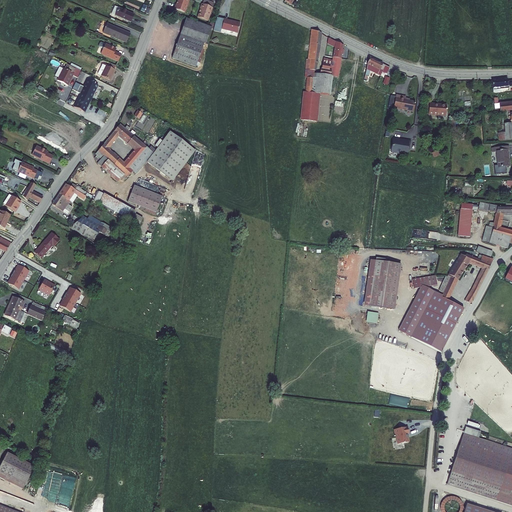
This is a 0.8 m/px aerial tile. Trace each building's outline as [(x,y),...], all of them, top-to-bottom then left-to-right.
[(190,0),(179,0),(179,3),(178,2),(177,7),(187,11),(190,0)] [(203,8),(200,15),(210,19),(215,6),(205,3),(204,2),(202,8),(203,8)] [(131,22),(134,13),(117,6),(113,14),(131,22)] [(219,12),(216,25),(223,27),(224,24),(226,14),(219,12)] [(226,14),(224,24),(239,28),(242,18),(226,14)] [(187,17),(174,57),(198,65),(207,40),(209,41),(214,25),(187,17)] [(129,43),(132,35),(126,32),(127,31),(109,23),(105,32),(129,43)] [(307,78),(305,93),(303,93),(300,121),(316,123),(319,94),(330,96),(333,77),(320,75),(317,74),(321,37),(311,32),(308,60),(306,60),(304,78),(307,78)] [(322,67),(320,75),(333,77),(338,78),(343,47),(327,39),(326,44),(334,47),(333,62),(323,60),(321,65),(322,67)] [(110,46),(106,56),(123,65),(126,58),(119,55),(121,52),(110,46)] [(372,63),(368,82),(371,83),(374,70),(385,75),(387,70),(391,72),(393,67),(387,64),(374,58),(372,63)] [(102,76),(113,82),(118,72),(111,69),(112,68),(110,67),(107,65),(105,67),(106,67),(102,76)] [(41,68),(35,79),(39,81),(45,71),(41,68)] [(70,86),(76,74),(66,69),(59,80),(70,86)] [(511,78),(497,80),(498,88),(511,86),(511,78)] [(100,86),(89,80),(86,87),(82,85),(78,91),(82,93),(93,99),(100,86)] [(85,112),(93,99),(82,93),(75,106),(85,112)] [(400,93),(398,107),(418,110),(419,99),(410,98),(410,94),(400,93)] [(500,110),(501,113),(511,111),(511,104),(500,106),(499,99),(494,99),(495,104),(492,105),(492,108),(495,107),(495,110),(500,110)] [(434,101),(433,112),(451,114),(452,105),(443,104),(443,102),(434,101)] [(459,107),(460,114),(472,112),(471,106),(459,107)] [(140,112),(137,117),(142,121),(145,116),(140,112)] [(111,141),(99,156),(101,157),(104,160),(107,157),(131,178),(136,172),(140,175),(153,160),(158,154),(123,126),(114,137),(119,141),(123,137),(139,150),(127,164),(113,151),(114,150),(113,148),(116,145),(111,141)] [(201,151),(177,131),(158,154),(153,160),(177,180),(201,151)] [(404,138),(399,137),(397,144),(396,145),(395,150),(405,152),(405,153),(410,154),(412,153),(413,147),(414,147),(415,140),(408,138),(407,139),(403,139),(404,138)] [(501,152),(503,167),(511,166),(511,146),(496,147),(497,152),(501,152)] [(51,166),(55,158),(50,155),(51,154),(39,148),(34,157),(51,166)] [(123,180),(126,183),(131,178),(107,157),(104,160),(101,157),(98,160),(101,164),(100,165),(120,183),(123,180)] [(35,169),(24,164),(19,173),(35,181),(39,173),(35,171),(35,169)] [(66,183),(60,191),(66,194),(72,186),(66,183)] [(72,186),(66,194),(70,197),(74,190),(76,188),(72,186)] [(168,196),(140,187),(135,203),(162,212),(168,196)] [(23,196),(36,204),(39,198),(35,196),(36,193),(30,189),(28,192),(26,191),(23,196)] [(138,210),(101,190),(95,199),(100,202),(135,221),(139,214),(136,213),(138,210)] [(61,208),(69,198),(59,192),(52,203),(61,208)] [(17,210),(21,203),(12,197),(6,207),(15,213),(17,210)] [(480,202),(478,208),(488,211),(489,205),(480,202)] [(489,227),(487,233),(498,236),(500,228),(499,228),(503,214),(511,214),(511,204),(505,204),(505,208),(497,208),(496,213),(493,223),(492,226),(490,225),(489,227)] [(471,238),(472,210),(472,209),(468,209),(469,206),(472,206),(472,205),(465,205),(465,212),(464,222),(461,222),(461,227),(464,228),(464,238),(471,238)] [(488,211),(496,213),(497,208),(497,207),(489,205),(488,211)] [(12,215),(9,214),(2,211),(0,217),(0,226),(3,228),(4,228),(6,223),(8,224),(12,215)] [(144,217),(139,214),(135,221),(140,224),(144,217)] [(485,225),(481,240),(506,248),(508,243),(502,241),(503,237),(502,237),(498,236),(487,233),(489,227),(488,226),(485,225)] [(505,230),(502,237),(503,237),(511,240),(511,231),(511,230),(509,229),(508,231),(505,230)] [(35,250),(41,256),(54,243),(55,245),(61,239),(53,232),(35,250)] [(0,248),(7,252),(11,243),(0,237),(0,248)] [(492,256),(493,250),(477,247),(476,253),(492,256)] [(470,251),(468,256),(481,261),(483,256),(470,251)] [(447,275),(439,291),(442,293),(449,296),(457,279),(466,262),(480,268),(476,276),(478,277),(482,279),(492,260),(483,256),(481,261),(468,256),(465,255),(463,258),(458,255),(447,275)] [(369,261),(364,306),(395,310),(401,264),(369,261)] [(30,269),(20,264),(17,269),(15,268),(13,272),(24,278),(25,278),(30,269)] [(24,278),(13,272),(11,276),(13,276),(10,282),(20,288),(25,278),(24,278)] [(432,293),(432,285),(435,285),(435,274),(421,277),(421,278),(418,278),(420,298),(424,308),(432,293)] [(50,278),(46,276),(41,286),(52,292),(57,282),(50,279),(50,278)] [(463,297),(463,303),(469,305),(481,281),(478,279),(475,285),(473,284),(470,290),(472,291),(471,293),(466,291),(463,297)] [(82,291),(72,285),(69,290),(68,290),(65,293),(77,300),(82,291)] [(77,300),(65,293),(63,297),(65,298),(62,303),(72,309),(77,300)] [(432,293),(424,308),(425,310),(431,313),(440,297),(432,293)] [(12,294),(3,312),(13,317),(17,319),(21,310),(17,308),(21,299),(12,294)] [(440,297),(431,313),(455,324),(462,309),(447,300),(440,297)] [(30,300),(29,303),(43,309),(44,306),(30,300)] [(29,303),(27,308),(41,314),(43,309),(29,303)] [(425,310),(413,333),(432,343),(431,345),(442,350),(455,324),(431,313),(425,310)] [(366,323),(377,324),(378,313),(367,312),(366,323)] [(72,318),(69,324),(77,327),(79,322),(72,318)] [(409,435),(408,428),(395,430),(395,434),(396,434),(398,444),(408,443),(407,435),(409,435)] [(480,433),(465,428),(447,485),(511,506),(511,449),(478,438),(480,433)] [(39,466),(12,452),(0,474),(0,475),(27,489),(39,466)] [(442,511),(458,511),(458,498),(442,498),(442,511)]
